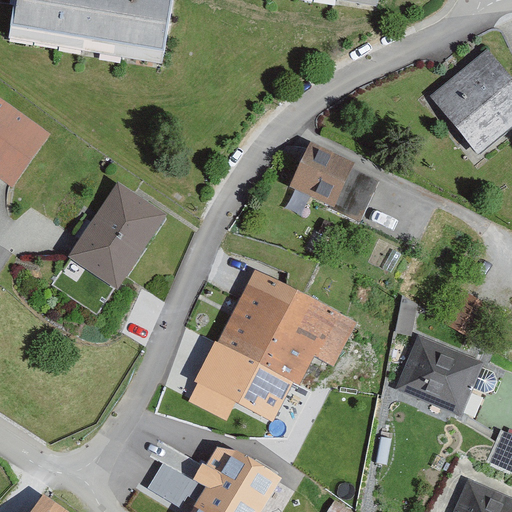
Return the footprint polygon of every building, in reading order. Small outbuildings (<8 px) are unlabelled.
[(168,62),(177,5),(148,1),(144,0),(19,0),(14,37),(168,62)] [(481,158),(511,131),(511,82),(489,55),(433,101),(481,158)] [(0,181),(15,192),(50,139),(0,106),(0,181)] [(356,168),(313,150),(295,192),(337,211),(356,168)] [(167,223),(120,190),(72,257),(119,291),(167,223)] [(352,329),(257,278),(203,379),(298,429),(352,329)] [(472,341),(488,311),(460,295),(443,325),(472,341)] [(462,418),(484,370),(419,341),(397,390),(462,418)] [(265,511),(281,485),(217,446),(194,485),(209,493),(197,511),(265,511)] [(511,511),(511,499),(470,481),(456,511),(511,511)] [(60,511),(47,503),(39,511),(60,511)]
